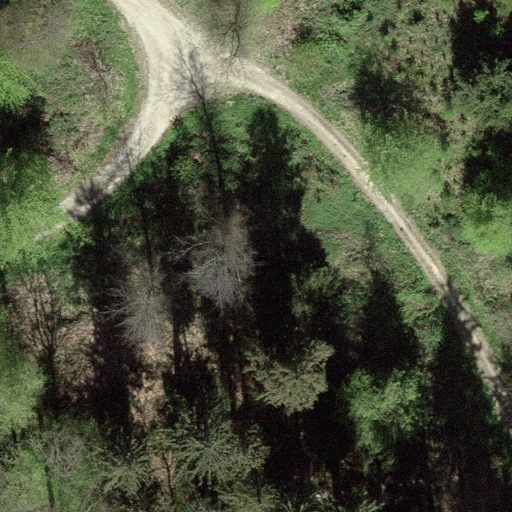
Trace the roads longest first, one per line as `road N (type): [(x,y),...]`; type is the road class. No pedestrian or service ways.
road 1 (track): [(145,1),(336,134),(432,248),(511,396)]
road 2 (track): [(0,251),(78,220),(168,109),(171,52),(143,0)]
